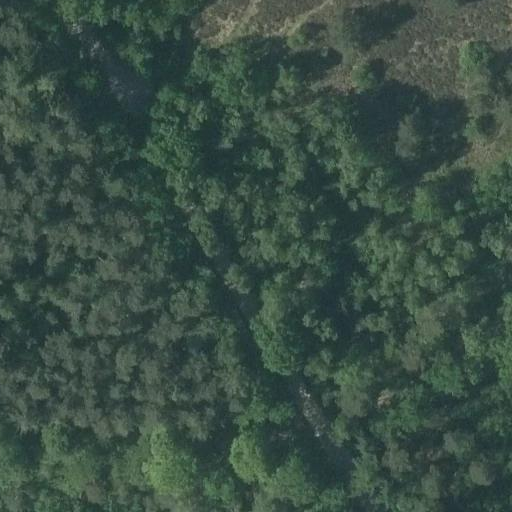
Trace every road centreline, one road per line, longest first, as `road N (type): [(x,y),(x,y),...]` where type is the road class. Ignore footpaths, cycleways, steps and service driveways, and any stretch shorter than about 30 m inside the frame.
road 1 (track): [(373,511),(62,0)]
road 2 (track): [(0,422),(175,439),(301,434)]
road 3 (track): [(511,290),(301,434)]
